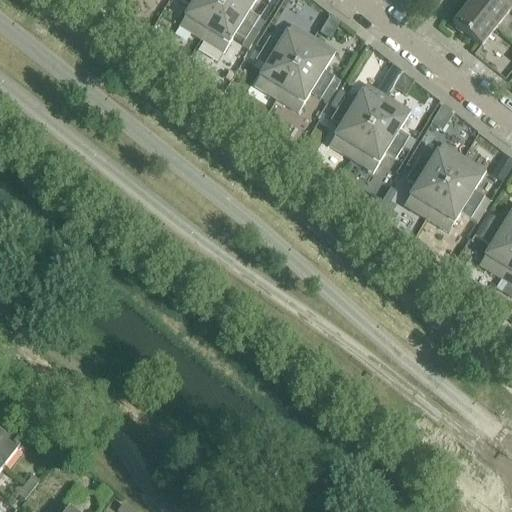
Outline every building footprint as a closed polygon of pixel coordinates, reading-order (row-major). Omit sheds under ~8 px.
[(201,44),(220,13),(198,0),(174,0),(191,10),(179,30),(201,44)] [(198,0),(220,13),(227,0),(198,0)] [(258,0),(227,0),(220,13),(258,37),(264,27),(258,23),(258,22),(248,16),(258,0)] [(491,0),(474,0),(467,10),(495,32),(509,14),(491,0)] [(511,0),(491,0),(509,14),(511,10),(511,0)] [(495,32),(467,10),(452,28),(480,51),(495,32)] [(258,37),(220,13),(201,44),(223,57),(235,38),(245,44),(242,48),(249,52),(258,37)] [(269,43),(263,53),(295,73),(313,42),(291,29),(279,49),(269,43)] [(336,56),(313,42),(295,73),(327,92),(334,96),(340,86),(323,76),(336,56)] [(253,90),(276,104),(295,73),(263,53),(256,64),(266,70),(253,90)] [(395,71),(387,84),(395,89),(403,77),(395,71)] [(327,92),(295,73),(276,104),(298,117),(310,97),(326,107),(333,97),(326,93),(327,92)] [(344,102),(337,113),(369,133),(388,102),(366,88),(354,108),(344,102)] [(388,102),(369,133),(401,153),(408,142),(398,136),(411,116),(388,102)] [(328,150),(350,164),(369,133),(337,113),(331,124),(340,130),(328,150)] [(369,133),(350,164),(373,177),(385,157),(395,163),(401,153),(369,133)] [(419,162),(413,173),(445,193),(463,162),(441,148),(429,168),(419,162)] [(511,165),(503,160),(492,179),(502,185),(511,169),(511,165)] [(463,162),(445,193),(477,212),(483,201),(473,196),(486,176),(463,162)] [(403,210),(426,223),(445,193),(413,173),(406,184),(416,190),(403,210)] [(445,193),(426,223),(448,237),(460,217),(470,223),(477,212),(445,193)] [(483,201),(477,212),(483,216),(490,206),(483,201)] [(477,212),(470,223),(477,227),(483,216),(477,212)] [(494,222),(488,233),(511,247),(511,215),(504,228),(494,222)] [(487,218),(481,229),(488,233),(494,222),(487,218)] [(481,229),(474,239),(481,244),(488,233),(481,229)] [(501,283),(511,264),(511,247),(488,233),(481,244),(491,250),(478,270),(501,283)] [(511,264),(501,283),(511,290),(507,296),(511,299),(511,264)] [(0,437),(0,469),(3,472),(19,452),(0,437)] [(32,479),(24,489),(31,494),(39,485),(32,479)] [(24,504),(31,494),(24,489),(17,498),(24,504)] [(105,506),(111,497),(101,489),(95,498),(105,506)]
